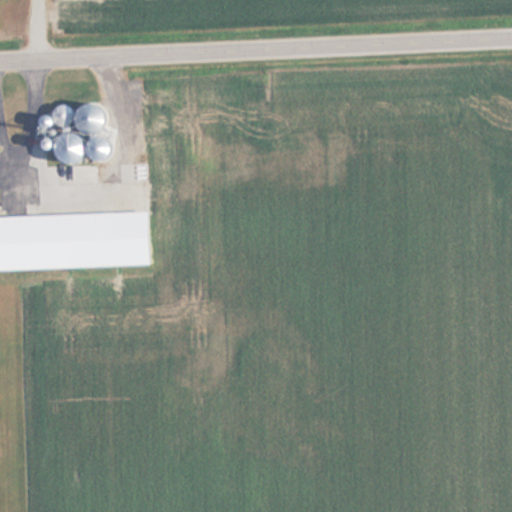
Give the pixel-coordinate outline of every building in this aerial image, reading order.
[(58,128),(69,116),(56,104),(44,116),(58,128)] [(84,131),(92,111),(80,107),(73,127),(84,131)] [(55,155),(68,153),(66,133),(53,135),(55,155)] [(97,203),(96,165),(36,166),(37,205),(97,203)] [(65,218),(5,220),(6,271),(66,269),(65,218)]
